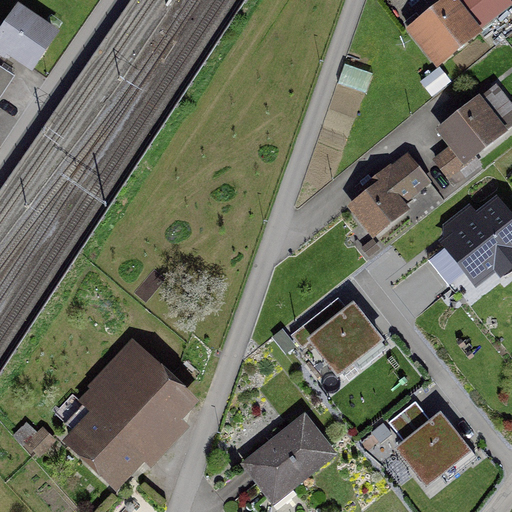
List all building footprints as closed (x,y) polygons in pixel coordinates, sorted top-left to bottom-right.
[(450,0),(421,23),(416,17),(406,25),(438,64),(478,32),(452,0),(450,0)] [(29,67),(53,32),(18,8),(0,35),(0,54),(0,55),(4,49),(29,67)] [(0,95),(14,76),(0,66),(0,95)] [(479,165),(473,157),(511,125),(511,112),(493,88),(442,128),(456,146),(436,162),(454,184),(479,165)] [(392,171),(389,167),(363,188),(368,193),(353,206),(375,235),(404,211),(398,203),(427,180),(409,157),(392,171)] [(473,212),(449,231),(455,238),(431,257),(455,288),(470,276),(478,287),(511,260),(511,220),(498,203),(478,219),(473,212)] [(382,352),(386,348),(353,307),(328,327),(318,314),(291,336),(302,350),(312,342),(336,373),(375,343),(382,352)] [(70,444),(114,485),(174,418),(168,413),(184,395),(133,348),(81,403),(84,406),(66,425),(78,436),(70,444)] [(415,402),(389,423),(406,444),(399,450),(426,483),(441,471),(448,480),(476,458),(469,448),(466,450),(440,417),(432,423),(415,402)] [(304,420),(247,465),(268,492),(283,480),(289,488),(331,454),(304,420)] [(36,436),(25,425),(14,436),(23,444),(25,442),(39,455),(54,441),(42,429),(36,436)]
